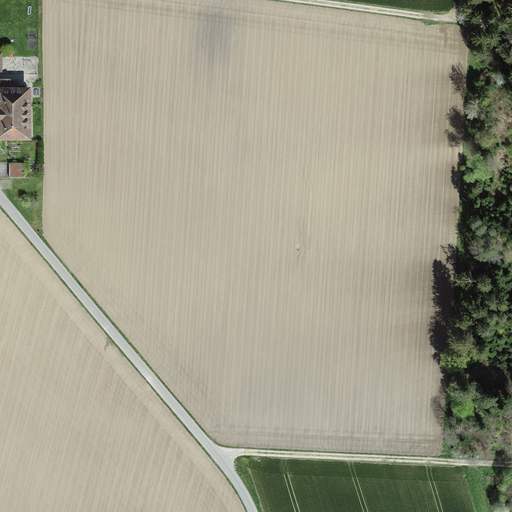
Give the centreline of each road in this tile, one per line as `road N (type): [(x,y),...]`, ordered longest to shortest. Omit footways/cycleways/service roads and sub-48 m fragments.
road 1 (unclassified): [(252,511),(231,475),(0,196)]
road 2 (track): [(211,450),(511,463)]
road 3 (track): [(294,0),(511,22)]
